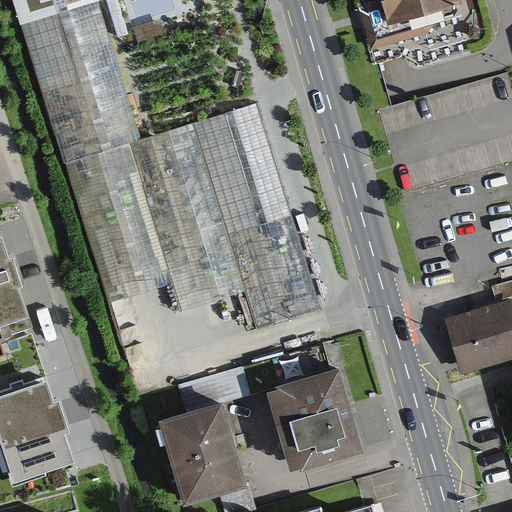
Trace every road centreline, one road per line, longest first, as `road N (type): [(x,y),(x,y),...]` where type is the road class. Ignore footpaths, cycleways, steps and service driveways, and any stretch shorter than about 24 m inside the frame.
road 1 (primary): [(299,0),(447,511)]
road 2 (residential): [(129,511),(103,399),(0,105)]
